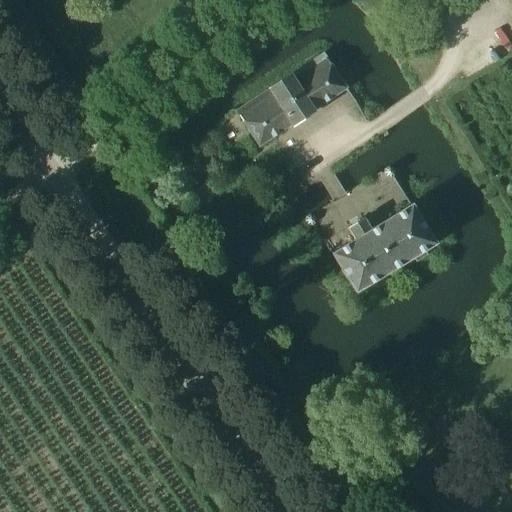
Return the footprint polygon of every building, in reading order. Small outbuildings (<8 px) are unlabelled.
[(291,74),(279,82),(304,119),(315,111),(313,109),(346,88),(323,54),(292,75),(291,74)] [(279,82),(267,90),(268,90),(236,111),(239,116),(240,115),(244,121),(243,122),(259,146),(290,125),(291,127),(304,119),(279,82)] [(390,181),(393,179),(394,175),(392,171),(388,170),(385,172),(383,177),(386,180),(390,181)] [(355,240),(331,254),(355,292),(434,244),(411,205),(370,230),(363,219),(348,228),(355,240)] [(311,226),(315,224),(315,220),(314,216),(309,215),(306,217),(305,221),(307,225),(311,226)]
